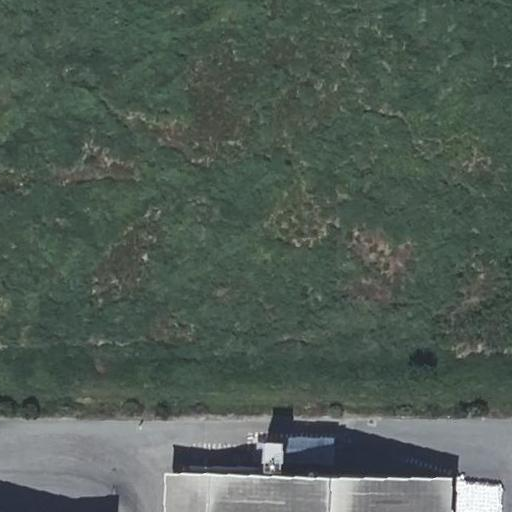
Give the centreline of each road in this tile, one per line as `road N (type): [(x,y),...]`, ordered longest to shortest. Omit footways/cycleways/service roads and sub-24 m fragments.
road 1 (unknown): [(134,478),(249,451),(434,452),(460,459),(478,476),(485,511)]
road 2 (unknown): [(0,475),(134,478)]
